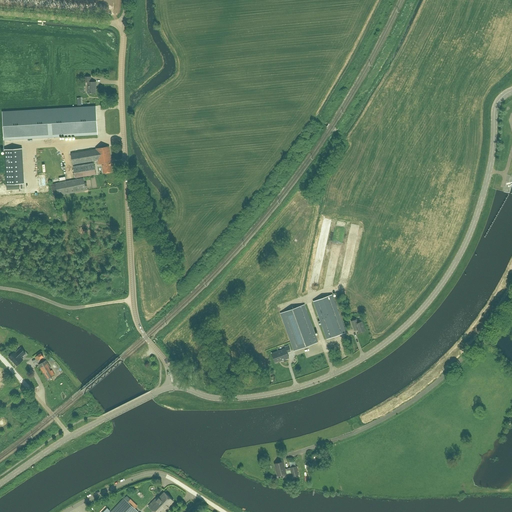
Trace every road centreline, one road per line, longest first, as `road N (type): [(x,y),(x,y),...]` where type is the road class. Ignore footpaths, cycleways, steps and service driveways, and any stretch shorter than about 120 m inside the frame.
road 1 (tertiary): [(172,387),(219,399),(276,392),(344,369),(390,339),(460,254),(488,174),(495,107),(511,90)]
road 2 (unclassified): [(172,387),(132,299),(124,24)]
road 3 (unclassified): [(339,439),(433,386),(478,342),(511,292)]
road 4 (tertiary): [(0,483),(69,436),(172,387)]
road 5 (unclassified): [(222,511),(154,473),(67,511)]
road 6 (unclassified): [(0,12),(124,24)]
